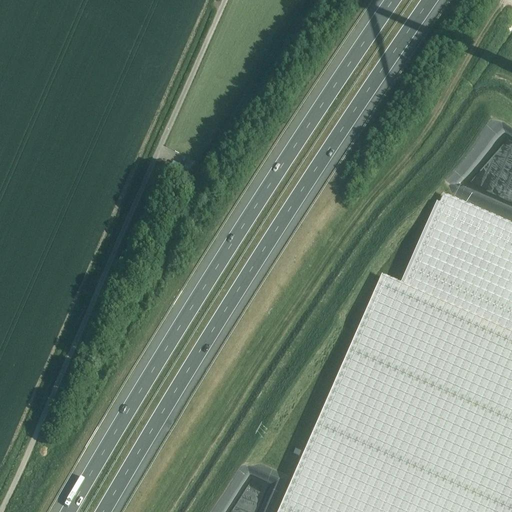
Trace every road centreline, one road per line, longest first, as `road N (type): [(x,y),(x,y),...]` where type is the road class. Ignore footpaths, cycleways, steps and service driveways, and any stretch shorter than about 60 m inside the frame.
road 1 (motorway): [(104,511),(295,201),(431,0)]
road 2 (track): [(178,511),(504,0)]
road 3 (motorway): [(393,0),(270,183),(70,511)]
road 4 (unclassified): [(2,511),(224,0)]
